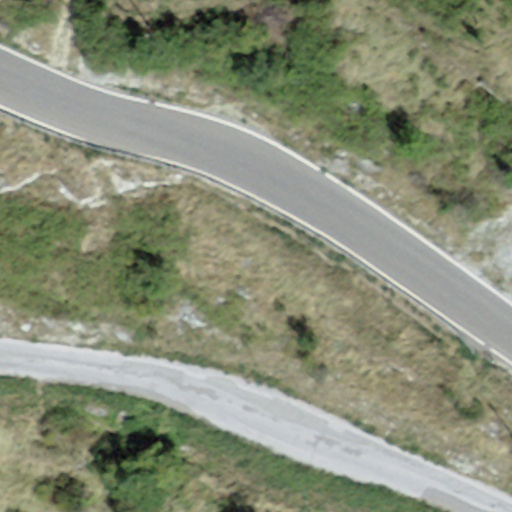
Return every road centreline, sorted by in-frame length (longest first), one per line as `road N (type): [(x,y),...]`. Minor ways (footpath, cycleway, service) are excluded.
road 1 (tertiary): [(0,73),(62,101),(243,157),(349,218),(511,331)]
road 2 (unclassified): [(492,511),(199,393),(0,355)]
